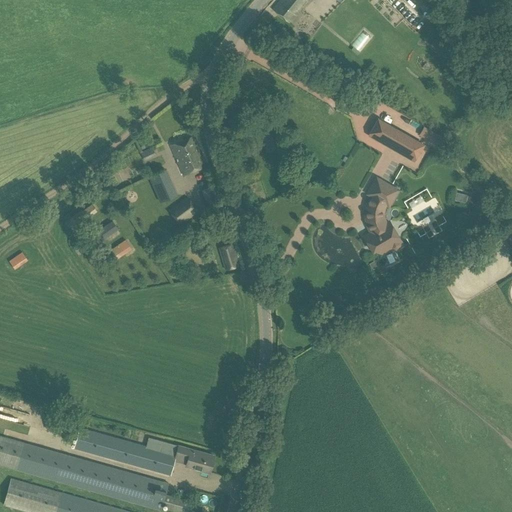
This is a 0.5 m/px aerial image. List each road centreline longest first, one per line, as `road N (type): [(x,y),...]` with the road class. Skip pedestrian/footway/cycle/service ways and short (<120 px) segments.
road 1 (tertiary): [(233,511),(256,429),(268,337),(256,262),(213,140),(208,81),(216,57),(261,0)]
road 2 (track): [(213,66),(121,145),(0,228)]
